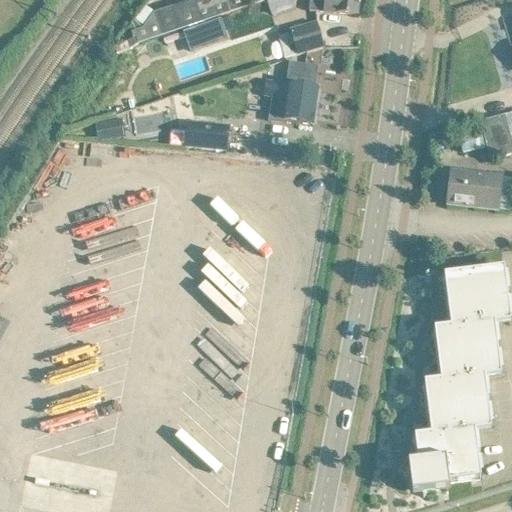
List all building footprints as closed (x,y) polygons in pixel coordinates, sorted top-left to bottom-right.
[(229,15),(271,0),(198,0),(155,15),(143,29),(130,34),(135,47),(180,32),(229,15)] [(358,17),(359,0),(312,0),(311,13),(358,17)] [(237,37),(229,15),(180,32),(188,54),(237,37)] [(324,47),(316,25),(316,24),(314,25),(279,37),(286,59),(324,47)] [(266,83),(264,97),(271,98),(287,101),(284,122),(312,126),(318,91),(313,90),(316,70),(292,66),(289,86),(273,84),(266,83)] [(258,128),(281,129),(283,105),(259,104),(258,128)] [(511,155),(511,142),(505,116),(479,123),(490,162),(511,155)] [(120,122),(97,127),(100,143),(123,138),(120,122)] [(190,125),(187,149),(227,153),(229,129),(190,125)] [(500,179),(497,179),(451,174),(447,207),(497,213),(500,179)] [(441,215),(442,187),(433,187),(431,215),(441,215)] [(218,216),(211,223),(226,236),(232,229),(218,216)] [(511,323),(504,269),(445,276),(451,328),(435,330),(441,382),(425,384),(431,435),(415,437),(418,464),(409,465),(413,495),(450,491),(449,483),(481,479),(475,432),(491,430),(485,379),(501,377),(495,325),(511,323)] [(209,313),(216,306),(200,291),(193,298),(209,313)] [(235,342),(244,334),(225,313),(216,321),(235,342)]
